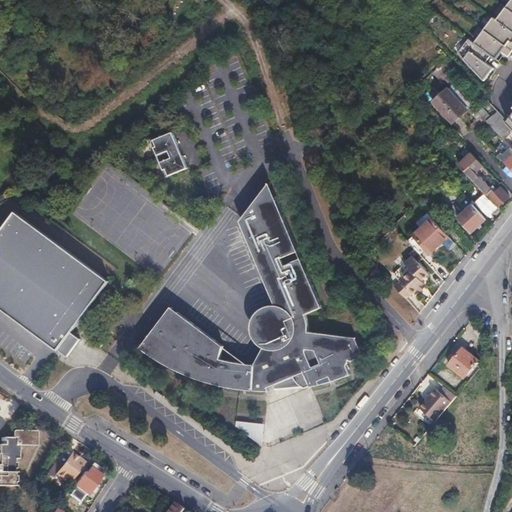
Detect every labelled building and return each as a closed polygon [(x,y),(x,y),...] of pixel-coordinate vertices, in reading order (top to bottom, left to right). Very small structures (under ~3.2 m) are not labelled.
[(511,9),(506,5),(496,17),(511,29),(511,9)] [(511,29),(496,17),(494,15),(473,42),(490,55),(496,59),(501,51),(508,56),(511,50),(511,29)] [(473,42),(469,39),(458,52),(484,79),(493,67),(486,61),(490,55),(473,42)] [(497,69),(501,63),(492,57),(488,63),(497,69)] [(438,68),(433,72),(446,86),(450,81),(438,68)] [(448,89),(434,102),(453,123),(461,116),(467,110),(448,89)] [(487,123),(481,115),(471,125),(477,132),(487,123)] [(174,132),(160,137),(175,174),(189,168),(174,132)] [(175,174),(160,137),(152,140),(168,177),(175,174)] [(471,153),(459,164),(498,208),(509,197),(501,189),(496,193),(495,193),(480,177),(479,176),(470,167),(474,164),(479,170),(483,166),(471,153)] [(157,327),(142,347),(183,372),(210,382),(230,387),(270,391),(269,387),(294,377),(298,383),(304,387),(305,388),(310,386),(311,387),(351,375),(346,363),(364,356),(355,338),(313,332),(311,332),(307,315),(323,307),(269,181),(240,218),(276,303),(277,307),(280,312),(295,326),(293,335),(286,345),(276,348),(263,345),(253,363),(222,358),(211,355),(208,347),(201,334),(177,314),(164,332),(157,327)] [(488,200),(481,206),(490,215),(497,208),(488,200)] [(479,212),(473,205),(459,218),(471,233),(486,219),(479,212)] [(17,211),(0,234),(0,305),(69,356),(82,338),(73,332),(111,281),(17,211)] [(448,234),(433,218),(415,235),(425,246),(432,255),(451,238),(448,234)] [(451,230),(448,234),(451,238),(456,243),(460,240),(451,230)] [(415,235),(408,242),(418,253),(425,246),(415,235)] [(398,255),(391,248),(385,254),(391,261),(392,261),(398,255)] [(408,266),(412,271),(422,281),(429,274),(415,259),(408,266)] [(395,287),(407,300),(416,291),(418,288),(423,283),(422,281),(412,271),(398,284),(395,287)] [(280,312),(277,307),(276,303),(268,303),(258,309),(252,318),(250,330),(256,341),(263,345),(276,348),(286,345),(293,335),(295,326),(280,312)] [(173,307),(157,327),(164,332),(177,314),(201,334),(208,347),(211,355),(222,358),(225,346),(173,307)] [(101,348),(104,343),(95,336),(92,341),(101,348)] [(455,358),(450,364),(465,377),(472,368),(478,360),(463,348),(458,354),(455,352),(452,356),(455,358)] [(420,409),(436,421),(450,405),(457,396),(445,387),(441,393),(436,389),(420,409)] [(265,424),(238,421),(237,425),(262,445),(265,424)] [(0,486),(14,486),(14,472),(15,472),(15,458),(14,458),(14,445),(39,446),(39,431),(15,430),(15,437),(2,437),(2,444),(0,444),(0,486)] [(76,474),(82,466),(70,457),(55,477),(68,486),(70,483),(76,474)] [(84,472),(75,485),(88,494),(97,482),(84,472)] [(183,511),(187,508),(177,502),(169,511),(183,511)]
